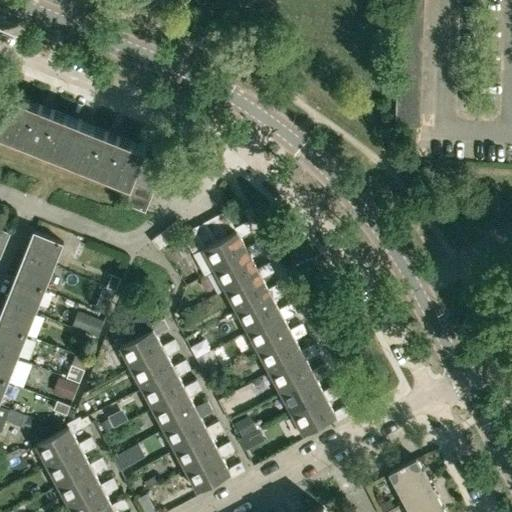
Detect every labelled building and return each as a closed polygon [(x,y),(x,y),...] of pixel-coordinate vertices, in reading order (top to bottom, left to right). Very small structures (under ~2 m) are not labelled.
[(400,5),(400,16),(424,17),(424,6),(400,5)] [(400,16),(399,26),(424,27),(424,17),(400,16)] [(399,26),(399,37),(423,38),(424,27),(399,26)] [(399,37),(399,48),(423,49),(423,38),(399,37)] [(399,48),(398,59),(423,60),(423,49),(399,48)] [(398,59),(398,70),(422,70),(423,60),(398,59)] [(398,70),(397,80),(422,81),(422,70),(398,70)] [(397,80),(397,91),(421,92),(422,81),(397,80)] [(81,118),(17,93),(14,91),(0,125),(0,129),(65,156),(81,118)] [(397,91),(397,102),(421,103),(421,92),(397,91)] [(397,102),(396,113),(421,114),(421,103),(397,102)] [(420,125),(421,114),(396,113),(396,124),(420,125)] [(148,145),(145,144),(81,118),(65,156),(133,183),(134,180),(138,169),(143,158),(147,146),(148,145)] [(163,166),(168,155),(147,146),(143,158),(163,166)] [(159,177),(163,166),(143,158),(138,169),(159,177)] [(154,189),(159,177),(138,169),(134,180),(154,189)] [(134,180),(133,183),(129,191),(150,200),(154,189),(134,180)] [(125,202),(146,211),(150,200),(129,191),(125,202)] [(237,230),(235,226),(226,210),(215,216),(226,236),(237,230)] [(215,216),(205,221),(215,241),(226,236),(215,216)] [(158,248),(183,232),(176,220),(152,238),(158,248)] [(240,236),(253,229),(248,220),(235,226),(237,230),(226,236),(215,241),(205,247),(216,268),(249,251),(246,247),(240,236)] [(205,221),(194,227),(205,247),(215,241),(205,221)] [(194,227),(183,233),(194,252),(205,247),(194,227)] [(0,243),(5,245),(10,232),(0,228),(0,243)] [(35,229),(25,253),(54,265),(64,241),(35,229)] [(251,256),(264,249),(259,240),(246,247),(249,251),(216,268),(227,289),(260,271),(257,267),(251,256)] [(25,253),(16,276),(45,288),(54,265),(25,253)] [(270,261),(257,267),(260,271),(227,289),(238,309),(270,291),(268,287),(262,277),(275,270),(270,261)] [(116,289),(121,276),(112,273),(107,286),(116,289)] [(16,276),(7,299),(36,311),(45,288),(16,276)] [(281,281),(268,287),(270,291),(238,309),(249,329),(281,312),(280,309),(273,296),(286,290),(281,281)] [(7,299),(0,316),(0,322),(27,333),(36,311),(7,299)] [(292,301),(280,309),(281,312),(249,329),(260,349),(292,332),(290,328),(284,317),(297,310),(292,301)] [(78,309),(72,325),(97,335),(103,319),(78,309)] [(165,349),(163,345),(157,333),(169,326),(164,317),(151,324),(153,328),(121,345),(132,366),(165,349)] [(0,322),(0,349),(18,356),(27,333),(0,322)] [(303,322),(290,328),(292,332),(260,349),(271,370),(303,352),(301,349),(295,338),(307,331),(303,322)] [(176,369),(173,365),(168,354),(180,347),(175,338),(163,345),(165,349),(132,366),(143,386),(176,369)] [(190,346),(196,357),(210,349),(204,338),(190,346)] [(306,358),(319,352),(314,342),(301,349),(303,352),(271,370),(282,390),(314,373),(312,369),(306,358)] [(0,349),(0,375),(9,379),(18,356),(0,349)] [(186,389),(184,385),(179,374),(191,367),(186,358),(173,365),(176,369),(143,386),(154,406),(186,389)] [(79,382),(85,368),(72,363),(66,377),(79,382)] [(325,363),(312,369),(314,373),(282,390),(293,411),(325,393),(323,390),(317,379),(330,372),(325,363)] [(0,375),(0,400),(9,379),(0,375)] [(72,400),(78,384),(59,376),(53,392),(72,400)] [(197,379),(184,385),(186,389),(154,406),(165,427),(197,409),(196,406),(189,395),(202,388),(197,379)] [(336,383),(323,390),(325,393),(293,411),(304,432),(336,414),(339,419),(351,412),(347,404),(334,410),(328,399),(340,392),(336,383)] [(67,413),(70,404),(57,399),(54,408),(67,413)] [(207,427),(200,415),(213,408),(208,399),(196,406),(197,409),(165,427),(176,447),(208,430),(207,427)] [(257,428),(250,414),(234,423),(242,436),(257,428)] [(68,422),(70,425),(37,442),(49,464),(81,446),(79,442),(73,431),(85,424),(80,415),(68,422)] [(113,426),(109,418),(101,422),(105,431),(113,426)] [(219,420),(207,427),(208,430),(176,447),(187,467),(219,450),(218,447),(212,436),(224,429),(219,420)] [(33,433),(45,438),(50,427),(38,422),(33,433)] [(265,439),(259,429),(241,438),(246,449),(265,439)] [(91,436),(79,442),(81,446),(49,464),(60,484),(92,466),(90,463),(84,452),(96,445),(91,436)] [(198,488),(230,471),(233,476),(245,469),(241,461),(229,468),(222,456),(235,449),(230,440),(218,447),(219,450),(187,467),(198,488)] [(133,462),(125,449),(113,455),(121,469),(133,462)] [(102,456),(90,463),(92,466),(60,484),(70,504),(103,487),(101,483),(95,472),(107,465),(102,456)] [(390,471),(405,499),(418,491),(416,484),(428,477),(417,457),(390,471)] [(145,480),(149,488),(159,483),(155,475),(145,480)] [(106,492),(118,486),(113,476),(101,483),(103,487),(70,504),(74,511),(103,511),(113,507),(112,503),(106,492)] [(432,511),(443,506),(428,477),(416,484),(418,491),(405,499),(411,511),(432,511)] [(144,497),(150,511),(164,511),(156,492),(144,497)] [(118,511),(129,506),(124,497),(112,503),(113,507),(103,511),(118,511)] [(383,511),(394,506),(390,499),(378,505),(381,511),(383,511)]
